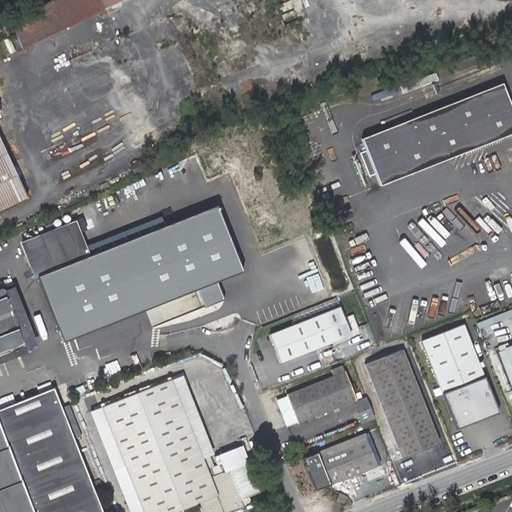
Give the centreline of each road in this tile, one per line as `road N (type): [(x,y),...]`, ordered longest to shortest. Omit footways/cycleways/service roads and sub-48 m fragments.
road 1 (unclassified): [(298,511),(230,345)]
road 2 (unclassified): [(511,457),(375,511)]
